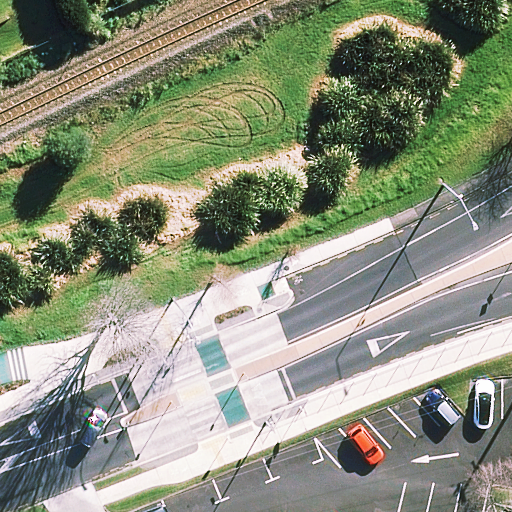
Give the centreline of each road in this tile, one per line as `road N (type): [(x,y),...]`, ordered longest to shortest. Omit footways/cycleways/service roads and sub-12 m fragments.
road 1 (tertiary): [(60,444),(178,368),(313,314),(511,208)]
road 2 (tertiary): [(511,290),(214,407),(60,444)]
